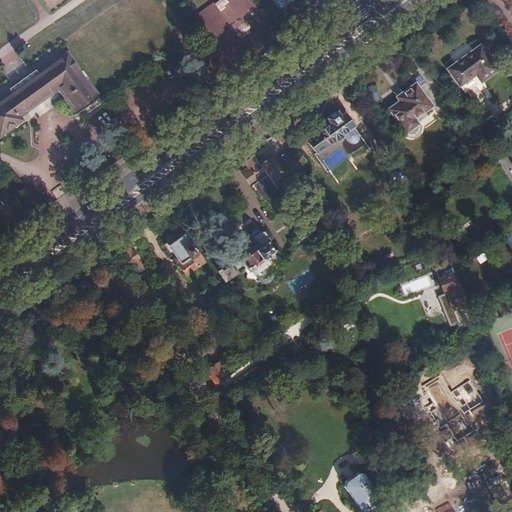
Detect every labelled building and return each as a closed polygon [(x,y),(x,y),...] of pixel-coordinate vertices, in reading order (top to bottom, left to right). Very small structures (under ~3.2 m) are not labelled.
[(185,54),(194,67),(206,58),(197,45),(185,54)] [(464,93),(497,69),(480,46),(447,69),(464,93)] [(0,102),(0,138),(1,139),(25,122),(21,116),(60,88),(78,114),(100,99),(68,54),(0,102)] [(413,79),(420,87),(425,82),(418,75),(413,79)] [(372,84),(364,88),(371,102),(379,98),(372,84)] [(409,132),(411,133),(412,133),(414,132),(417,131),(418,129),(419,126),(420,123),(419,121),(418,118),(416,116),(431,106),(415,84),(397,97),(400,101),(389,109),(404,130),(405,131),(407,132),(409,132)] [(341,117),(337,112),(336,114),(335,112),(328,117),(330,118),(328,120),(331,124),(308,141),(317,153),(336,139),(337,141),(343,137),(341,134),(353,126),(345,115),(341,117)] [(260,166),(254,158),(246,164),(250,170),(244,175),(250,184),(263,174),(265,177),(253,186),(267,206),(281,195),(275,187),(260,166)] [(271,159),(260,166),(275,187),(286,179),(279,169),(278,170),(277,168),(280,166),(275,159),(273,161),(271,159)] [(0,195),(0,222),(4,228),(22,215),(4,192),(0,195)] [(258,246),(218,275),(224,283),(244,269),(243,278),(253,280),(254,282),(257,280),(259,282),(262,283),(265,283),(266,282),(268,281),(270,280),(271,277),(272,275),(271,272),(271,270),(281,262),(268,243),(272,240),(266,231),(257,228),(258,236),(256,238),(256,243),(258,246)] [(434,254),(443,251),(428,230),(421,235),(434,254)] [(186,275),(204,262),(184,235),(169,246),(182,263),(179,265),(186,275)] [(130,250),(122,256),(133,272),(141,266),(137,260),(139,258),(134,251),(132,252),(130,250)] [(461,330),(474,325),(470,315),(450,264),(448,259),(433,265),(443,292),(445,291),(446,295),(440,298),(451,327),(459,324),(461,330)] [(308,270),(290,282),(296,291),(314,279),(308,270)] [(427,275),(401,286),(406,295),(431,284),(427,275)] [(330,289),(334,296),(348,288),(342,280),(330,289)] [(218,362),(205,372),(216,387),(227,375),(218,362)] [(456,429),(488,416),(483,402),(476,404),(462,367),(440,376),(447,394),(439,397),(446,416),(450,415),(456,429)] [(511,424),(511,423),(509,416),(500,422),(504,431),(511,424)] [(359,511),(362,511),(371,506),(375,511),(376,511),(383,507),(375,495),(377,494),(377,493),(375,489),(373,489),(371,490),(361,475),(355,474),(344,482),(343,488),(359,511)]
